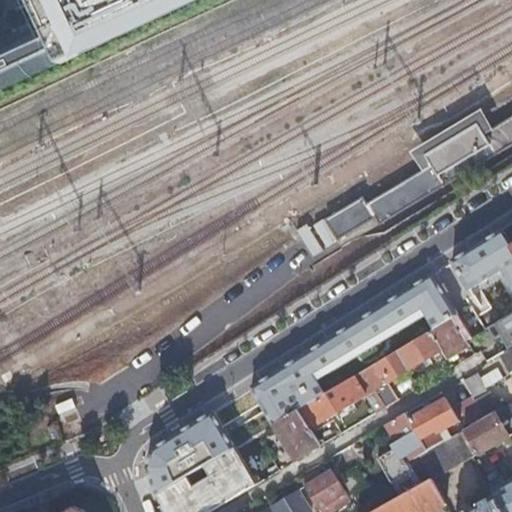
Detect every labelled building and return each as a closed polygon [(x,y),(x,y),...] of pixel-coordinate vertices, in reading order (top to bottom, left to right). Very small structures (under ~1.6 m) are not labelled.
[(0,0),(0,95),(168,17),(165,11),(179,5),(182,11),(204,0),(0,0)] [(425,176),(298,229),(308,251),(448,193),(440,174),(511,144),(511,115),(492,124),(488,115),(413,147),(425,176)] [(504,268),(511,279),(511,241),(504,229),(454,260),(472,288),(504,268)] [(425,309),(437,328),(460,314),(461,313),(435,272),(252,387),(275,424),(301,409),(329,392),(317,374),(425,309)] [(448,356),(470,343),(467,339),(473,336),(460,314),(437,328),(433,330),(444,348),(448,356)] [(392,355),(378,363),(388,382),(444,348),(433,330),(399,350),(392,355)] [(487,361),(509,348),(502,337),(481,350),(487,361)] [(511,371),(511,370),(511,351),(503,356),(511,371)] [(375,365),(355,377),(366,395),(376,412),(386,407),(398,399),(388,382),(378,363),(375,365)] [(486,387),(504,376),(499,367),(481,378),(486,387)] [(472,395),(486,387),(481,378),(479,375),(464,382),(472,395)] [(366,395),(355,377),(329,392),(301,409),(322,444),(341,433),(331,416),(366,395)] [(485,417),(503,406),(498,398),(494,400),(490,393),(476,402),(485,417)] [(479,420),(485,417),(476,402),(472,395),(460,402),(472,424),(479,420)] [(427,450),(444,441),(438,432),(459,419),(446,397),(409,419),(427,450)] [(511,417),(511,409),(508,403),(503,406),(485,417),(479,420),(472,424),(459,432),(473,455),(473,456),(506,438),(498,425),(511,417)] [(301,409),(275,424),(296,460),(322,444),(301,409)] [(159,494),(236,448),(214,411),(154,449),(148,468),(159,494)] [(409,419),(406,412),(386,424),(396,441),(408,461),(419,455),(427,450),(409,419)] [(432,478),(473,455),(459,432),(444,441),(427,450),(419,455),(432,478)] [(421,485),(408,461),(396,441),(391,444),(394,448),(378,458),(392,484),(393,484),(400,497),(421,485)] [(236,448),(159,494),(165,511),(209,511),(258,483),(237,447),(236,448)] [(421,485),(432,478),(419,455),(408,461),(421,485)] [(354,467),(341,475),(355,496),(368,488),(354,467)] [(317,475),(304,483),(320,511),(328,511),(339,506),(335,499),(346,493),(332,470),(319,478),(317,475)] [(431,511),(446,503),(432,478),(421,485),(400,497),(381,508),(373,511),(431,511)] [(495,481),(490,484),(496,495),(505,511),(511,511),(511,479),(498,487),(495,481)] [(368,488),(355,496),(364,511),(373,511),(381,508),(368,488)] [(270,501),(276,511),(312,511),(313,511),(299,490),(281,501),(278,496),(270,501)] [(505,511),(496,495),(465,511),(505,511)]
